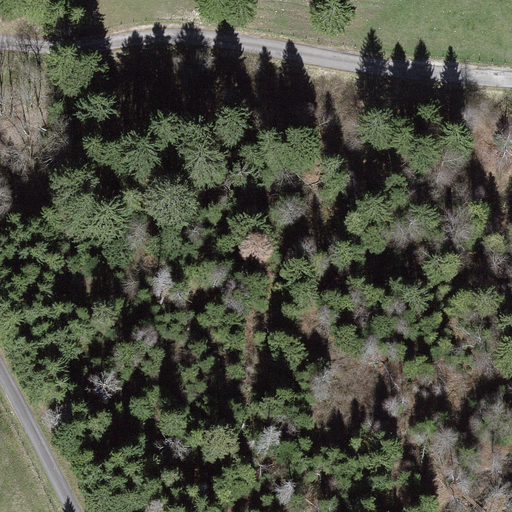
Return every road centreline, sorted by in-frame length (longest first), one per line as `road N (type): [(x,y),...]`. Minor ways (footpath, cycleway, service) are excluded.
road 1 (unclassified): [(511,79),(208,38),(0,41)]
road 2 (track): [(0,371),(74,511)]
